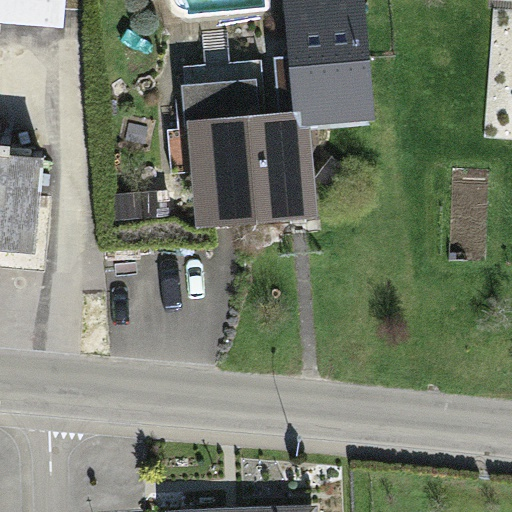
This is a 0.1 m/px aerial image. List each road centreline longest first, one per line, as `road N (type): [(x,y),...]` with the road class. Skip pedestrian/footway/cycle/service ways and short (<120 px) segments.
road 1 (secondary): [(511,437),(39,382)]
road 2 (residential): [(44,511),(39,382)]
